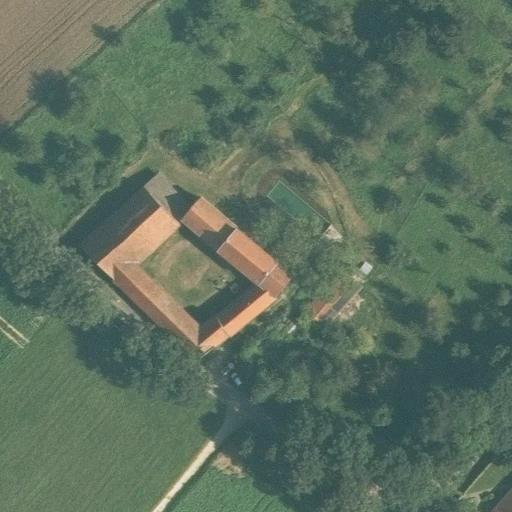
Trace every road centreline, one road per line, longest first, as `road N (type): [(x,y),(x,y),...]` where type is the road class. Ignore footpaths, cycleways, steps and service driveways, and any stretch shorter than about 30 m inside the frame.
road 1 (unclassified): [(400,490),(366,487),(242,409),(0,203)]
road 2 (unclassified): [(400,490),(449,473),(511,405)]
road 3 (track): [(156,511),(242,409)]
